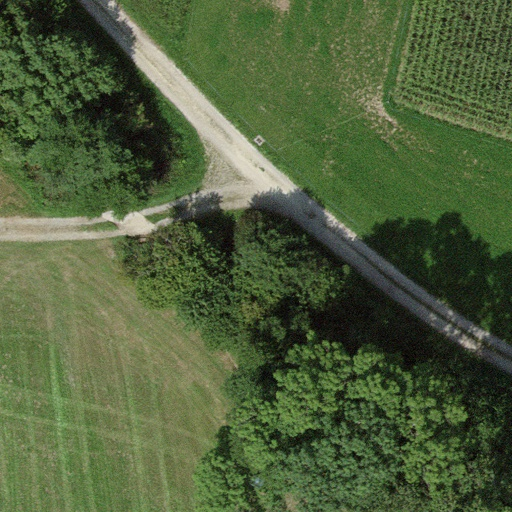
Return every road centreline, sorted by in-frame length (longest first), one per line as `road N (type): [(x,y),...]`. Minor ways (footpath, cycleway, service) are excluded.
road 1 (track): [(90,0),(314,233),(399,301),(485,360),(511,369)]
road 2 (track): [(0,234),(314,233)]
